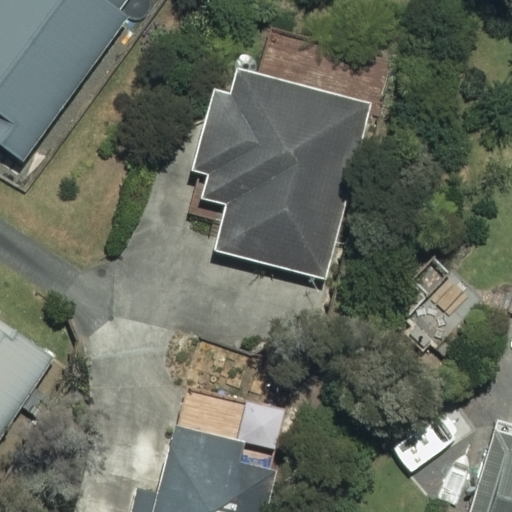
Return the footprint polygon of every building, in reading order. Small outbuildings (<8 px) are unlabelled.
[(125,0),(0,0),(0,141),(20,156),(126,13),(120,8),(125,0)] [(323,279),(373,100),(238,63),(231,87),(216,83),(193,165),(208,169),(202,194),(227,201),(214,249),(323,279)] [(0,432),(52,351),(0,318),(0,432)] [(244,435),(176,418),(152,511),(267,511),(278,466),(239,457),(244,435)] [(469,511),(511,511),(511,427),(496,423),(469,511)] [(360,466),(375,451),(361,438),(346,453),(360,466)]
